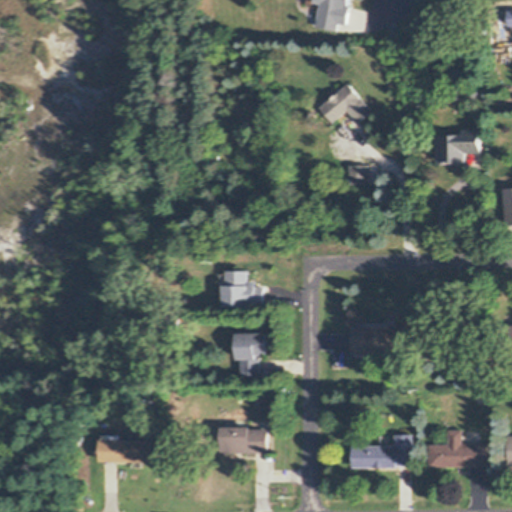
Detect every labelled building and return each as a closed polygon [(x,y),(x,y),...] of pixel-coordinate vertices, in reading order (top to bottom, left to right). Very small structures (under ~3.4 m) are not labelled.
[(310,6),(312,0),(323,0),(327,1),(325,9),(310,6)] [(354,9),(351,23),(343,21),(341,30),(321,25),(327,1),(323,0),(353,0),(351,9),(354,9)] [(399,26),(400,34),(393,35),(392,27),(399,26)] [(205,69),(205,78),(197,78),(197,70),(205,69)] [(334,121),(323,108),(338,95),(350,85),(372,111),(360,121),(350,109),(334,121)] [(312,116),(311,116),(311,115),(310,115),(310,114),(310,113),(310,112),(310,111),(310,110),(311,109),(312,108),(313,108),(314,108),(315,108),(316,108),(317,108),(317,109),(318,109),(318,110),(319,110),(319,111),(319,112),(319,113),(319,114),(318,114),(318,115),(318,116),(317,116),(316,116),(316,117),(315,117),(314,117),(313,117),(312,116)] [(466,136),(466,131),(483,131),(483,151),(466,151),(466,163),(440,163),(440,152),(440,136),(466,136)] [(352,165),(369,166),(369,184),(352,184),(352,165)] [(290,182),(284,188),(279,183),(284,177),(290,182)] [(228,275),(228,270),(248,270),(248,281),(257,281),(257,283),(257,284),(257,286),(265,286),(266,303),(229,303),(227,303),(227,284),(228,284),(228,275)] [(408,352),(355,353),(354,328),(407,326),(408,352)] [(258,353),(258,357),(259,375),(243,375),(243,357),(239,357),(239,353),(239,335),(264,334),(265,353),(258,353)] [(260,407),(260,396),(269,396),(269,407),(260,407)] [(270,452),(223,452),(223,426),(252,426),(252,429),(270,429),(270,452)] [(464,431),(464,444),(476,444),(488,444),(488,464),(432,465),(432,445),(450,444),(450,430),(464,430),(464,431)] [(354,467),(354,445),(397,444),(396,433),(416,433),(416,466),(354,467)] [(154,462),(102,461),(102,439),(154,440),(154,462)]
